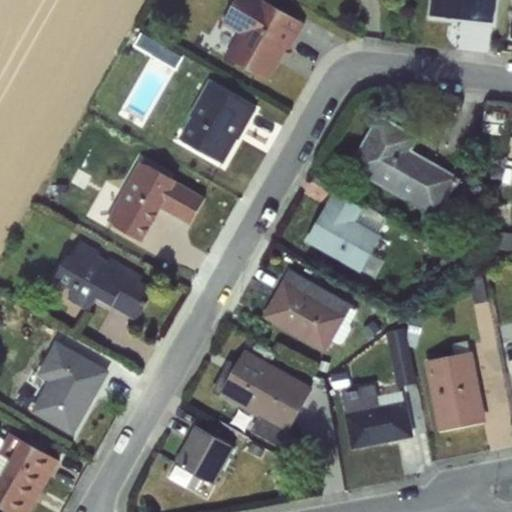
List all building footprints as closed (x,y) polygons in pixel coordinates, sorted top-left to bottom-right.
[(269,81),(288,48),(291,50),(306,24),(265,0),(237,0),(223,24),(237,34),(226,57),(269,81)] [(431,0),(430,14),(492,21),(495,0),(431,0)] [(179,139),(223,164),(257,109),(208,81),(179,139)] [(419,136),(379,114),(349,168),(437,218),(460,177),(413,150),(419,136)] [(142,162),(108,221),(143,241),(162,208),(191,224),(206,199),(142,162)] [(361,273),(381,234),(358,220),(364,207),(334,192),(306,242),(361,273)] [(80,239),(54,279),(72,290),(67,299),(89,312),(98,298),(137,322),(157,290),(142,281),(144,277),(111,256),(108,260),(99,255),(101,252),(80,239)] [(324,353),(352,304),(290,268),(262,317),(324,353)] [(110,371),(57,341),(38,374),(48,382),(31,412),(73,436),(110,371)] [(313,388),(245,349),(219,395),(287,434),(313,388)] [(425,361),(439,431),(487,421),(473,351),(425,361)] [(352,449),(414,436),(407,401),(344,413),(352,449)] [(236,448),(196,426),(176,462),(215,484),(236,448)] [(0,450),(0,506),(9,511),(30,511),(60,461),(11,432),(0,450)]
